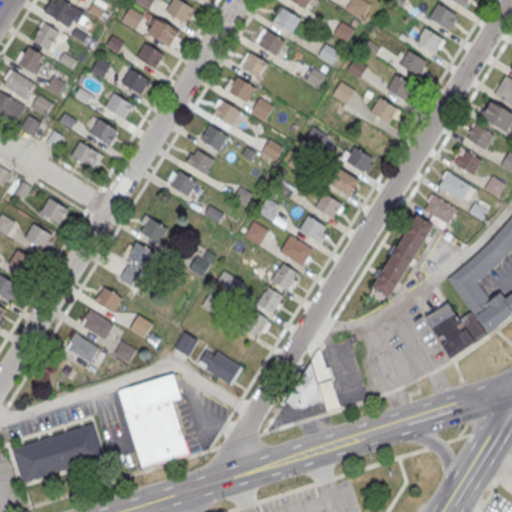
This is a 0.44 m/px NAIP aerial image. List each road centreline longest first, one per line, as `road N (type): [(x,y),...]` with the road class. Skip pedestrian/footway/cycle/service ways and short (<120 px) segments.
road 1 (residential): [(510,0),(196,511)]
road 2 (residential): [(236,0),(0,385)]
road 3 (secondary): [(408,419),(118,511)]
road 4 (residential): [(106,210),(0,142)]
